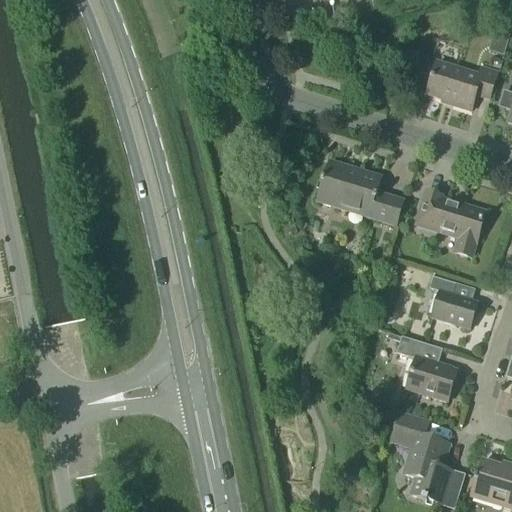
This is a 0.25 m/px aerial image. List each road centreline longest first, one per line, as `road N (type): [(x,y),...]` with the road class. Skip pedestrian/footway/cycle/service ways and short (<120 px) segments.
road 1 (primary): [(80,0),(142,194),(184,384)]
road 2 (primary): [(207,379),(165,183),(108,0)]
road 3 (residential): [(511,167),(287,98),(258,62),(245,0)]
road 4 (unclassified): [(50,416),(0,174)]
road 5 (residential): [(511,433),(481,423),(485,385),(511,309)]
road 6 (unclassified): [(50,416),(184,384)]
road 7 (primary): [(230,511),(207,379)]
road 8 (primary): [(184,384),(218,511)]
